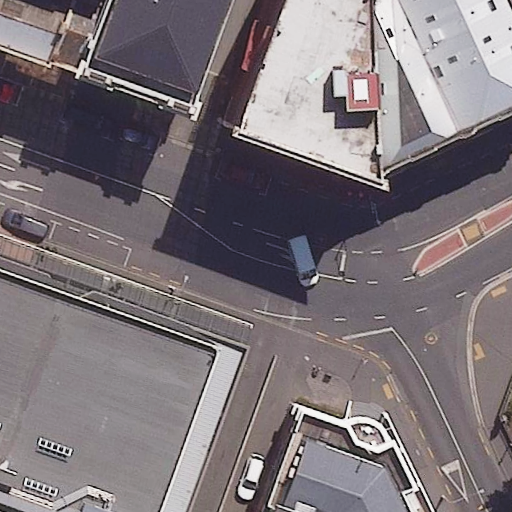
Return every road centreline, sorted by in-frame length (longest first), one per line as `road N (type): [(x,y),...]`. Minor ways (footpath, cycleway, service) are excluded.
road 1 (tertiary): [(370,263),(300,253),(0,146)]
road 2 (residential): [(370,263),(491,511)]
road 3 (tertiary): [(511,217),(413,259),(370,263)]
